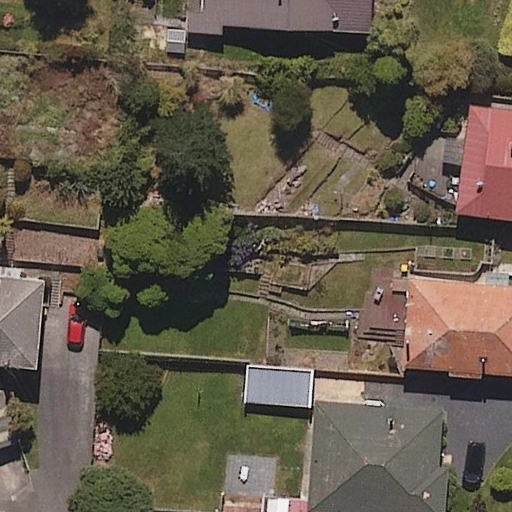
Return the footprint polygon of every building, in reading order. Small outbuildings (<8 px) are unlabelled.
[(370,0),(200,0),(200,33),(369,36),(370,0)] [(184,30),(147,30),(148,66),(184,65),(184,30)] [(511,110),(467,108),(464,146),(443,145),(442,164),(460,165),(457,219),(511,222),(511,110)] [(0,364),(46,367),(50,273),(0,271),(0,364)] [(511,289),(410,282),(403,372),(511,379),(511,289)] [(249,403),(285,406),(284,423),(309,424),(310,407),(312,370),(252,366),(249,403)] [(0,373),(0,446),(23,439),(0,373)] [(441,414),(317,405),(308,511),(443,511),(447,470),(437,469),(441,414)]
